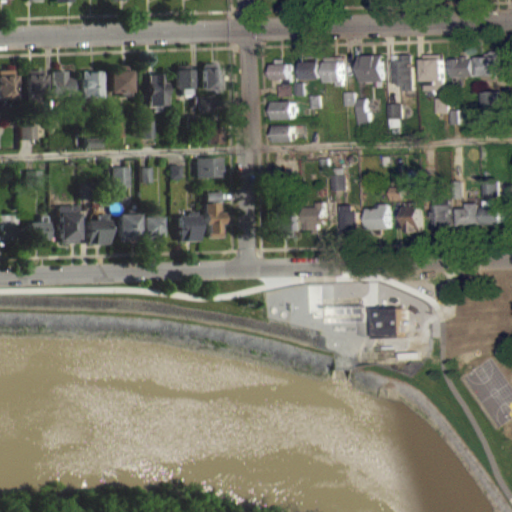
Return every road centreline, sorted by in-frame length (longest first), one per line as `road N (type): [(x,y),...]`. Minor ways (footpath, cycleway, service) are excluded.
road 1 (residential): [(0,274),(511,256)]
road 2 (residential): [(0,34),(511,18)]
road 3 (residential): [(251,266),(242,0)]
